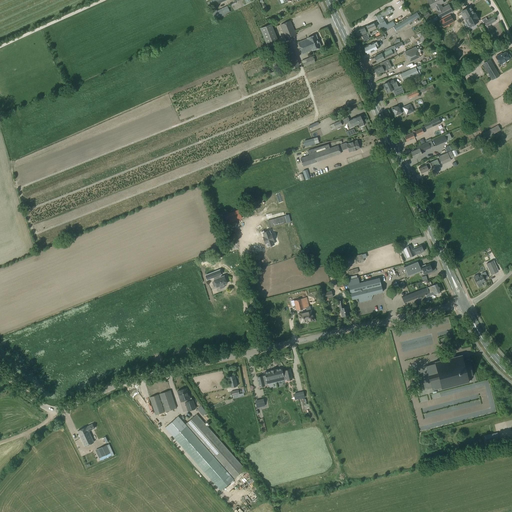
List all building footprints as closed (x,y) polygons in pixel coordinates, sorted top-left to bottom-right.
[(448,4),(442,8),(440,4),(443,3),(441,0),(427,0),(431,9),(434,8),(440,18),(448,14),(452,12),(448,4)] [(227,6),(212,13),(215,19),(230,12),(227,6)] [(474,14),(472,11),(470,7),(466,9),(461,11),(462,13),(461,14),(464,20),(474,14)] [(381,12),(375,16),(379,24),(384,21),(381,16),(388,13),(388,12),(391,10),(389,8),(387,9),(381,12)] [(478,21),(477,19),(478,19),(477,17),(475,13),(474,14),(464,20),(466,23),(467,22),(470,26),(471,25),(472,27),(476,25),(475,23),(478,21)] [(452,22),(448,14),(440,18),(444,26),(452,22)] [(434,18),(426,22),(427,25),(438,19),(436,16),(434,17),(434,18)] [(409,17),(393,27),(395,31),(402,27),(402,26),(411,20),(409,17)] [(493,17),(484,22),(486,26),(495,21),(493,17)] [(290,21),(280,25),(286,40),(296,35),(290,21)] [(373,23),(365,26),(368,32),(375,29),(373,23)] [(271,24),(259,29),(266,43),(277,39),(271,24)] [(363,27),(356,30),(359,36),(366,33),(363,27)] [(418,34),(413,37),(414,40),(420,37),(420,39),(416,42),(417,45),(422,43),(428,41),(423,32),(418,34)] [(307,39),(298,43),(302,54),(312,50),(320,47),(315,35),(307,38),(307,39)] [(376,41),(363,47),(367,54),(376,50),(376,49),(377,48),(375,45),(377,44),(376,41)] [(488,44),(477,50),(480,56),(492,49),(488,44)] [(376,56),(373,57),(376,63),(383,59),(395,53),(392,46),(384,50),(385,51),(383,52),(384,53),(383,53),(382,51),(377,54),(377,55),(376,55),(376,56)] [(296,47),(290,49),(295,68),(301,66),(296,47)] [(416,47),(404,52),(409,62),(420,57),(416,47)] [(501,53),(494,57),(499,65),(509,59),(509,58),(510,58),(508,54),(507,55),(505,52),(502,54),(501,53)] [(312,57),(301,61),(303,67),(315,62),(312,57)] [(383,64),(374,69),(377,75),(386,70),(385,69),(390,67),(388,62),(386,60),(382,62),(383,64)] [(490,61),(483,65),(492,79),(498,76),(490,61)] [(415,67),(399,74),(402,81),(418,74),(415,67)] [(469,71),(468,68),(454,74),(456,77),(469,71)] [(393,80),(383,84),(386,90),(385,90),(386,91),(386,92),(387,93),(393,90),(394,92),(395,95),(403,92),(400,86),(398,87),(395,82),(394,82),(393,80)] [(432,84),(421,89),(423,94),(434,89),(432,84)] [(417,91),(407,95),(409,99),(419,95),(417,91)] [(414,112),(410,104),(403,108),(401,109),(399,105),(392,108),(395,116),(402,113),(402,112),(405,111),(406,115),(414,112)] [(348,117),(342,119),(344,124),(348,122),(350,127),(358,124),(359,127),(363,125),(362,122),(363,122),(361,119),(362,118),(361,116),(360,116),(360,115),(349,120),(348,117)] [(438,118),(424,125),(426,130),(441,123),(438,118)] [(339,121),(329,126),(331,130),(342,125),(339,121)] [(412,133),(404,136),(407,141),(407,142),(415,138),(414,136),(416,135),(417,136),(423,133),(421,129),(415,131),(415,132),(412,133)] [(449,133),(433,141),(436,146),(447,141),(452,138),(449,133)] [(317,137),(303,141),(304,147),(318,143),(317,137)] [(345,143),(340,145),(342,151),(348,149),(349,153),(359,149),(356,141),(346,145),(345,143)] [(417,150),(411,152),(414,158),(422,155),(421,152),(424,150),(425,151),(433,147),(430,141),(416,148),(417,150)] [(309,156),(300,159),(303,166),(340,153),(338,146),(329,149),(328,145),(311,150),(307,151),(309,156)] [(447,153),(438,157),(441,164),(450,160),(447,153)] [(425,165),(419,168),(421,173),(428,170),(428,169),(439,164),(437,160),(429,164),(428,162),(425,164),(425,165)] [(238,210),(220,217),(223,225),(241,218),(238,210)] [(271,234),(263,237),(265,243),(273,240),(271,234)] [(258,256),(268,253),(265,244),(261,245),(260,240),(244,245),(246,251),(251,249),(253,254),(257,252),(258,256)] [(409,246),(405,248),(409,257),(417,254),(418,255),(422,253),(422,252),(423,251),(423,250),(424,250),(423,248),(422,248),(421,245),(416,247),(415,247),(413,248),(413,249),(413,250),(411,251),(409,246)] [(362,254),(354,257),(356,263),(364,261),(362,254)] [(240,255),(230,255),(230,259),(228,259),(228,263),(232,264),(232,270),(240,270),(240,255)] [(417,261),(403,266),(407,276),(423,270),(424,275),(433,271),(430,264),(420,268),(417,261)] [(496,267),(493,261),(486,264),(489,270),(491,274),(498,271),(496,267)] [(342,264),(332,266),(333,271),(333,272),(343,270),(342,264)] [(227,284),(224,276),(220,278),(219,276),(221,275),(219,270),(205,276),(207,280),(214,278),(215,280),(214,280),(215,283),(214,283),(215,287),(216,286),(217,288),(227,284)] [(478,275),(473,277),(477,285),(485,281),(484,279),(485,279),(483,274),(479,277),(478,275)] [(367,296),(382,292),(379,278),(359,283),(358,278),(355,278),(348,280),(347,280),(352,300),(358,298),(359,303),(368,300),(367,296)] [(423,289),(402,297),(404,302),(425,294),(425,295),(432,292),(433,294),(441,291),(437,284),(423,289)] [(306,297),(294,300),(297,313),(306,311),(309,310),(306,297)] [(341,300),(338,301),(340,312),(341,312),(342,316),(348,315),(346,307),(343,307),(341,300)] [(312,321),(310,313),(309,310),(306,311),(306,313),(297,316),(299,324),(312,321)] [(286,331),(293,330),(291,320),(284,321),(286,331)] [(430,362),(431,364),(415,369),(421,392),(437,388),(438,391),(442,390),(470,383),(470,382),(474,381),(473,375),(474,375),(469,358),(468,359),(467,353),(463,354),(462,354),(434,361),(435,361),(430,362)] [(394,356),(369,363),(371,369),(395,362),(394,356)] [(292,379),(290,369),(285,371),(282,372),(281,368),(275,370),(275,369),(272,370),(275,382),(283,381),(283,380),(287,379),(287,380),(292,379)] [(275,382),(272,370),(270,370),(270,371),(264,372),(265,376),(262,377),(262,376),(257,377),(259,387),(264,386),(264,385),(268,384),(275,382)] [(235,375),(228,377),(230,388),(237,386),(235,375)] [(185,389),(176,392),(180,403),(184,401),(185,403),(184,403),(187,412),(195,409),(191,400),(191,401),(190,399),(189,399),(185,389)] [(170,390),(159,394),(165,412),(176,408),(170,390)] [(157,395),(149,398),(155,415),(163,413),(157,395)] [(196,414),(184,425),(233,480),(245,469),(196,414)] [(157,420),(153,423),(151,422),(148,424),(153,430),(161,425),(157,420)] [(307,429),(319,424),(317,420),(305,425),(307,429)] [(92,424),(77,431),(84,447),(93,442),(88,431),(94,429),(92,424)] [(183,426),(172,436),(221,491),(224,487),(207,467),(214,461),(183,426)] [(110,453),(106,445),(98,449),(101,457),(110,453)]
